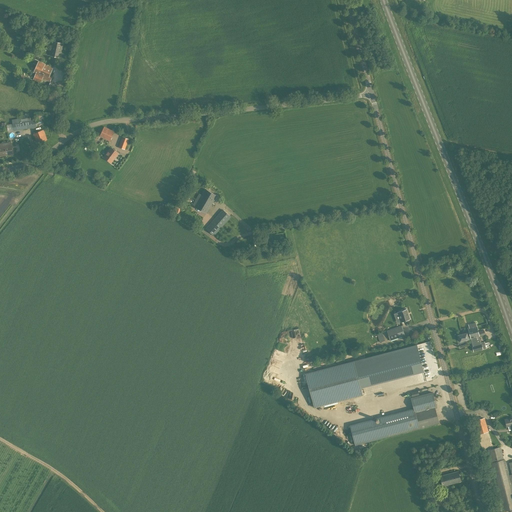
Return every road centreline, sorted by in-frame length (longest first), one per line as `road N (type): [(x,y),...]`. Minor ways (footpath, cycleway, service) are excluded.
road 1 (unclassified): [(482,511),(371,95)]
road 2 (unclassified): [(0,164),(103,122),(371,95)]
road 3 (primary): [(511,334),(383,0)]
road 4 (track): [(0,439),(103,511)]
